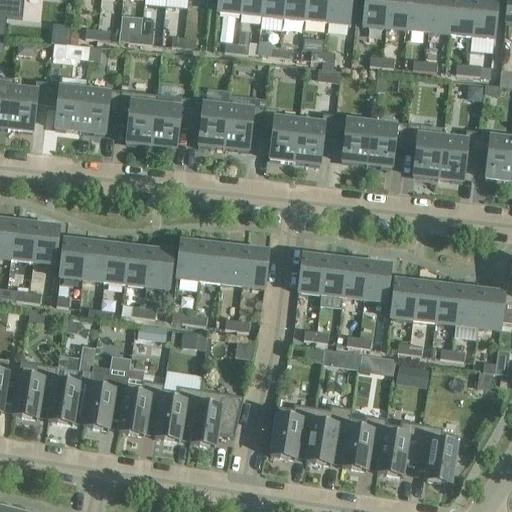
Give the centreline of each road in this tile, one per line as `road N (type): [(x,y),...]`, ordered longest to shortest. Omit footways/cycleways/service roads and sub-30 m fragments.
road 1 (residential): [(240,493),(276,332),(292,201)]
road 2 (residential): [(0,167),(292,201)]
road 3 (residential): [(292,201),(511,228)]
road 4 (residential): [(97,471),(240,493)]
